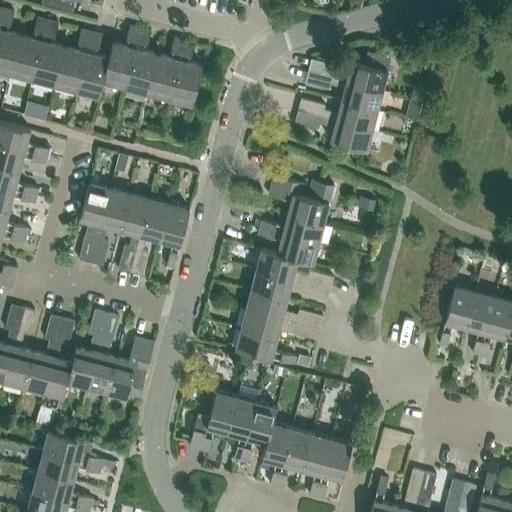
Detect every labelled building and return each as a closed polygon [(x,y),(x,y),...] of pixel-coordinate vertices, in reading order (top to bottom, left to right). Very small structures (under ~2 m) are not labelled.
[(41,0),(41,1),(72,9),(74,0),(41,0)] [(0,21),(10,24),(13,10),(3,7),(0,18),(0,21)] [(43,33),(47,19),(36,16),(33,30),(43,33)] [(54,35),(57,22),(47,19),(43,33),(54,35)] [(136,41),(140,27),(129,24),(125,38),(136,41)] [(0,69),(10,72),(20,32),(0,27),(0,69)] [(147,43),(150,30),(140,27),(136,41),(147,43)] [(91,31),(81,28),(80,28),(77,41),(87,44),(91,31)] [(101,33),(91,31),(87,44),(98,47),(101,33)] [(20,32),(10,72),(32,78),(42,38),(20,32)] [(180,52),(184,39),(173,36),(170,50),(180,52)] [(32,78),(54,83),(64,44),(42,38),(32,78)] [(191,55),(194,42),(184,39),(180,52),(191,55)] [(102,80),(103,80),(125,85),(135,46),(112,40),(108,56),(102,80)] [(86,50),(64,44),(54,83),(76,89),(86,50)] [(125,85),(147,91),(157,52),(135,46),(125,85)] [(86,50),(76,89),(99,95),(103,80),(102,80),(108,56),(86,50)] [(307,69),(382,89),(390,57),(367,51),(364,62),(351,59),(347,73),(343,72),(343,71),(333,68),(335,63),(311,57),(307,69)] [(157,52),(147,91),(169,97),(179,58),(157,52)] [(179,58),(169,97),(191,103),(192,103),(199,74),(202,64),(179,58)] [(382,89),(307,69),(304,81),(328,87),(330,82),(340,85),(344,86),(340,99),(376,108),(382,89)] [(300,97),(297,109),(371,128),(376,108),(340,99),(337,112),(333,111),(323,108),(324,103),(300,97)] [(371,128),(297,109),(294,120),(318,127),(319,122),(329,125),(329,124),(333,125),(330,139),(366,149),(371,128)] [(26,142),(29,128),(0,119),(0,141),(46,154),(48,147),(30,142),(30,143),(26,142)] [(44,161),(46,154),(0,141),(0,163),(19,168),(22,155),(26,156),(44,161)] [(16,181),(19,168),(0,163),(0,184),(36,194),(38,186),(20,182),(16,181)] [(390,170),(389,176),(399,179),(400,179),(403,169),(402,169),(396,167),(390,170)] [(287,212),(323,221),(333,183),(312,178),(308,195),(302,194),(305,182),(273,174),(268,193),(286,198),(286,197),(290,198),(287,212)] [(88,219),(84,233),(78,257),(89,260),(109,187),(88,181),(79,217),(88,219)] [(34,201),(36,194),(0,184),(0,205),(9,207),(12,194),(16,195),(16,196),(34,201)] [(109,187),(89,260),(101,264),(108,240),(103,238),(106,228),(105,228),(106,224),(119,228),(129,192),(109,187)] [(129,192),(119,228),(132,231),(131,235),(128,245),(123,244),(117,268),(129,271),(148,197),(129,192)] [(375,199),(364,196),(361,205),(373,208),(375,199)] [(148,197),(129,271),(141,274),(147,250),(143,249),(145,239),(146,235),(158,238),(168,202),(148,197)] [(168,202),(158,238),(172,242),(171,246),(166,263),(174,266),(188,207),(168,202)] [(5,221),(9,207),(0,205),(0,226),(26,233),(28,226),(9,221),(9,222),(5,221)] [(323,221),(287,212),(284,225),(280,224),(280,223),(262,219),(260,226),(318,241),(323,221)] [(24,240),(26,233),(0,226),(0,240),(2,234),(6,235),(24,240)] [(318,241),(260,226),(258,233),(276,238),(276,237),(280,238),(277,251),(277,252),(297,257),(312,262),(318,241)] [(277,252),(277,251),(261,247),(256,267),(330,287),(333,275),(309,268),(307,273),(297,270),(297,271),(293,270),(297,257),(277,252)] [(17,265),(0,260),(0,281),(12,285),(17,265)] [(330,287),(256,267),(251,287),(286,296),(290,283),(294,284),(294,285),(304,287),(303,292),(327,298),(330,287)] [(452,322),(465,326),(475,290),(454,284),(438,342),(446,345),(451,326),(450,326),(452,322)] [(286,296),(251,287),(246,307),(320,326),(323,314),(299,308),(297,313),(287,310),(287,311),(283,310),(286,296)] [(472,351),(479,353),(494,295),(475,290),(465,326),(478,329),(477,333),(472,351)] [(491,333),(504,336),(511,306),(511,299),(494,295),(479,353),(486,355),(491,337),(490,337),(491,333)] [(0,340),(0,378),(3,379),(23,306),(11,302),(5,327),(10,328),(7,338),(8,338),(7,342),(0,340)] [(35,309),(23,306),(3,379),(23,385),(32,349),(19,345),(20,341),(21,342),(24,331),(28,333),(35,309)] [(320,326),(246,307),(240,326),(276,336),(278,328),(316,338),(320,326)] [(76,344),(72,359),(67,380),(86,385),(106,311),(94,308),(88,332),(93,333),(90,343),(91,343),(90,347),(76,344)] [(118,314),(106,311),(86,385),(106,390),(115,354),(103,351),(104,347),(107,337),(112,338),(118,314)] [(46,352),(32,349),(23,385),(43,390),(62,316),(50,313),(44,337),(49,338),(46,348),(47,348),(46,352)] [(74,319),(62,316),(43,390),(63,395),(67,380),(72,359),(59,356),(60,352),(63,342),(68,343),(74,319)] [(276,336),(240,326),(235,347),(293,362),(295,354),(277,349),(277,350),(273,349),(276,336)] [(154,340),(153,340),(134,335),(130,353),(130,354),(129,358),(115,354),(106,390),(127,395),(134,369),(145,372),(154,340)] [(299,352),(296,363),(309,366),(311,356),(299,352)] [(274,363),(272,373),(284,376),(287,366),(274,363)] [(208,415),(198,413),(197,412),(188,445),(208,450),(213,431),(212,431),(213,427),(226,431),(236,395),(215,389),(208,415)] [(236,395),(226,431),(240,434),(239,438),(238,438),(233,456),(240,458),(255,400),(236,395)] [(255,400),(240,458),(247,460),(249,453),(261,457),(265,441),(266,441),(271,421),(272,421),(276,405),(255,400)] [(265,441),(261,457),(275,460),(274,464),(269,482),(276,484),(291,426),(272,421),(271,421),(266,441),(265,441)] [(291,426),(276,484),(283,486),(288,468),(287,468),(288,464),(302,467),(311,431),(291,426)] [(48,428),(43,449),(101,464),(102,457),(94,455),(94,453),(90,452),(93,440),(48,428)] [(311,431),(302,467),(315,471),(314,475),(313,474),(309,493),(315,494),(331,436),(311,431)] [(327,478),(328,474),(342,478),(351,442),(331,436),(315,494),(323,496),(327,478)] [(43,449),(37,469),(73,478),(77,465),(81,466),(99,471),(101,464),(43,449)] [(115,460),(102,457),(101,464),(113,467),(115,460)] [(402,505),(395,503),(394,503),(391,511),(412,511),(424,470),(412,467),(402,505)] [(37,469),(32,488),(90,504),(92,498),(92,496),(74,492),(70,491),(73,478),(37,469)] [(412,511),(430,511),(426,511),(430,497),(436,473),(424,470),(412,511)] [(487,470),(483,485),(475,511),(497,511),(501,498),(488,494),(490,490),(495,472),(487,470)] [(391,511),(394,503),(381,499),(382,495),(383,495),(388,477),(380,475),(369,511),(391,511)] [(454,511),(463,480),(452,477),(442,511),(454,511)] [(468,511),(476,483),(463,480),(454,511),(468,511)] [(32,488),(27,508),(42,511),(64,511),(66,504),(70,505),(70,506),(88,511),(90,504),(32,488)] [(511,511),(511,490),(510,500),(501,498),(497,511),(511,511)]
